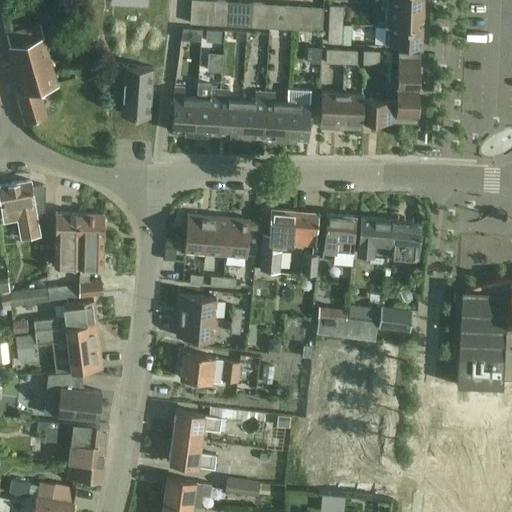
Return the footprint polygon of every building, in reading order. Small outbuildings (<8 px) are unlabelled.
[(202,24),(203,1),(193,0),(190,0),(189,23),(202,24)] [(420,47),(421,0),(385,0),(384,45),(420,47)] [(495,0),(479,0),(479,8),(496,8),(495,0)] [(214,25),(215,1),(203,1),(202,24),(214,25)] [(226,25),(227,2),(215,1),(214,25),(226,25)] [(238,26),(239,2),(227,2),(226,25),(238,26)] [(250,27),(251,3),(239,2),(238,26),(250,27)] [(251,3),(250,27),(261,27),(262,4),(251,3)] [(274,28),(275,4),(262,4),(261,27),(274,28)] [(286,29),(287,5),(275,4),(274,28),(286,29)] [(298,29),(299,6),(287,5),(286,29),(298,29)] [(310,30),(311,6),(299,6),(298,29),(310,30)] [(311,6),(310,30),(322,30),(323,7),(311,6)] [(342,25),(343,6),(329,6),(327,43),(341,44),(350,44),(351,25),(342,25)] [(205,29),(205,47),(220,48),(221,30),(205,29)] [(16,96),(24,123),(45,118),(38,90),(57,84),(44,37),(9,47),(22,95),(16,96)] [(307,47),(306,62),(320,63),(321,48),(307,47)] [(341,64),(341,50),(326,49),(325,63),(341,64)] [(356,64),(357,50),(341,50),(341,64),(356,64)] [(378,65),(379,51),(363,51),(362,64),(378,65)] [(398,52),(397,85),(418,85),(419,53),(398,52)] [(115,64),(113,92),(122,93),(120,114),(149,115),(152,67),(123,65),(124,64),(115,64)] [(220,89),(210,89),(210,84),(197,83),(196,97),(194,132),(207,133),(207,137),(217,138),(220,89)] [(397,85),(395,122),(417,123),(418,85),(397,85)] [(194,132),(196,97),(184,96),(185,87),(174,86),(171,131),(194,132)] [(239,135),(242,100),(229,99),(229,90),(220,89),(217,138),(227,139),(227,134),(239,135)] [(262,140),(265,92),(254,91),(254,100),(242,100),(239,135),(253,136),(253,140),(262,140)] [(283,138),(286,102),(273,101),(274,92),(265,92),(262,140),(271,141),(272,137),(283,138)] [(340,129),(342,93),(321,92),(319,128),(340,129)] [(363,94),(342,93),(340,129),(361,130),(363,99),(363,94)] [(286,102),(283,138),(306,139),(309,95),(299,94),(299,103),(286,102)] [(395,122),(396,101),(363,99),(362,121),(395,122)] [(45,185),(31,187),(30,180),(0,185),(0,202),(2,215),(4,221),(17,219),(20,239),(38,236),(35,214),(44,212),(45,185)] [(291,244),(294,211),(271,209),(269,234),(262,233),(258,270),(278,272),(281,243),(291,244)] [(314,246),(315,245),(317,213),(294,211),(291,244),(314,246)] [(80,213),(55,213),(54,246),(54,266),(66,266),(79,266),(80,213)] [(104,213),(80,213),(79,266),(102,267),(103,237),(104,213)] [(205,252),(208,216),(187,214),(184,250),(205,252)] [(352,253),(355,217),(326,214),(323,250),(325,250),(324,257),(334,257),(333,263),(351,265),(352,253)] [(225,253),(228,217),(208,216),(205,252),(225,253)] [(228,217),(225,253),(246,255),(247,241),(248,232),(249,219),(228,217)] [(360,217),(358,241),(357,253),(368,255),(370,253),(374,254),(387,255),(390,220),(360,217)] [(390,220),(387,255),(418,257),(421,222),(390,220)] [(248,232),(247,241),(255,242),(256,233),(248,232)] [(19,237),(5,239),(8,258),(22,256),(19,237)] [(164,248),(163,258),(174,259),(175,249),(164,248)] [(316,274),(318,255),(303,254),(301,273),(316,274)] [(511,272),(511,275),(511,276),(488,282),(464,289),(465,292),(465,295),(456,294),(455,294),(452,356),(457,356),(457,361),(456,385),(493,387),(502,387),(502,379),(502,377),(511,377),(511,272)] [(30,278),(32,288),(62,284),(60,273),(30,278)] [(101,293),(100,279),(89,281),(89,275),(80,274),(79,295),(101,293)] [(202,284),(203,275),(190,274),(189,283),(202,284)] [(223,277),(210,276),(210,285),(222,286),(223,277)] [(6,277),(0,278),(0,292),(8,291),(6,277)] [(235,287),(236,278),(223,277),(222,286),(235,287)] [(31,303),(49,300),(48,288),(29,290),(31,303)] [(12,305),(31,303),(29,290),(11,292),(12,305)] [(8,294),(0,294),(0,295),(1,306),(10,304),(8,294)] [(178,315),(214,318),(215,297),(180,294),(178,315)] [(66,326),(96,323),(93,300),(63,303),(65,316),(33,320),(34,330),(66,326)] [(411,311),(380,306),(377,326),(409,331),(409,326),(408,326),(410,314),(411,315),(411,311)] [(241,308),(233,308),(232,320),(240,321),(241,308)] [(345,322),(346,311),(318,309),(317,319),(345,322)] [(376,311),(357,309),(356,322),(375,325),(376,311)] [(212,340),(214,318),(178,315),(176,336),(212,340)] [(232,320),(230,333),(239,334),(240,321),(232,320)] [(26,321),(12,322),(13,332),(27,331),(26,321)] [(102,366),(99,347),(96,324),(96,323),(66,326),(34,330),(36,344),(67,340),(68,350),(70,370),(102,366)] [(32,335),(14,337),(17,359),(34,357),(32,335)] [(280,340),(271,339),(271,350),(279,351),(280,340)] [(290,416),(289,466),(373,475),(374,458),(374,457),(375,457),(375,448),(386,449),(392,393),(373,391),(377,354),(376,354),(377,353),(378,347),(317,341),(309,418),(290,416)] [(0,362),(9,362),(7,343),(0,343),(0,362)] [(303,345),(302,356),(310,357),(311,346),(303,345)] [(237,382),(240,362),(214,358),(214,356),(182,352),(179,378),(221,383),(222,380),(237,382)] [(97,420),(100,392),(74,389),(76,372),(48,374),(45,396),(59,397),(57,415),(97,420)] [(464,442),(459,511),(511,511),(511,378),(502,379),(502,387),(493,387),(490,440),(465,439),(464,442)] [(216,406),(215,415),(221,416),(234,418),(235,408),(216,406)] [(205,414),(204,415),(176,411),(172,437),(201,441),(203,427),(219,429),(221,416),(215,415),(205,414)] [(275,415),(274,427),(287,427),(288,423),(288,416),(275,415)] [(76,423),(58,422),(37,421),(37,427),(45,428),(44,441),(70,443),(105,445),(108,425),(85,423),(85,424),(76,423)] [(199,451),(201,441),(172,437),(169,462),(197,466),(198,464),(214,467),(216,453),(199,451)] [(102,465),(105,445),(70,443),(68,462),(102,465)] [(243,448),(242,473),(274,475),(276,450),(243,448)] [(100,482),(102,465),(68,462),(66,480),(100,482)] [(389,475),(406,476),(407,463),(390,462),(389,475)] [(259,482),(226,477),(224,490),(258,495),(259,482)] [(196,481),(195,482),(166,478),(163,504),(192,508),(192,506),(200,507),(202,495),(209,496),(211,483),(196,481)] [(28,496),(30,483),(11,480),(9,492),(28,496)] [(70,511),(75,487),(54,483),(54,485),(38,482),(36,495),(35,495),(31,511),(70,511)] [(0,497),(0,511),(7,511),(10,499),(0,497)]
